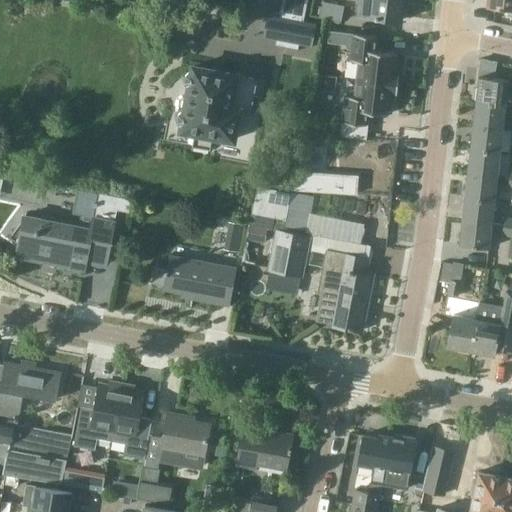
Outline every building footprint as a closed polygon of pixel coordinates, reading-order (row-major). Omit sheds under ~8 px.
[(346,0),(358,1),(357,15),(401,20),(403,0),(346,0)] [(511,0),(487,0),(486,6),(511,9),(511,0)] [(324,2),(321,17),(342,22),(345,7),(324,2)] [(317,24),(267,14),(263,38),(275,40),(274,45),(298,50),(299,45),(312,47),(317,24)] [(377,36),(353,33),(350,60),(359,61),(357,79),(398,83),(399,69),(395,69),(397,52),(376,50),(377,36)] [(193,66),(192,72),(188,73),(185,77),(186,82),(190,84),(185,111),(180,113),(178,117),(178,121),(182,124),(181,130),(194,132),(192,145),(210,149),(213,136),(234,139),(239,109),(251,111),(252,109),(256,110),(259,94),(255,94),(258,78),(237,75),(237,74),(223,71),(224,67),(222,67),(221,74),(212,72),(214,65),(212,65),(211,69),(193,66)] [(479,75),(476,99),(506,102),(511,103),(511,91),(507,91),(509,79),(479,75)] [(398,83),(357,79),(355,96),(346,95),(343,122),(367,125),(368,111),(390,113),(392,97),(396,97),(398,83)] [(476,99),(474,123),(503,126),(506,102),(476,99)] [(343,122),(341,135),(365,138),(367,125),(343,122)] [(474,123),(471,147),(500,150),(503,126),(474,123)] [(471,147),(468,171),(498,175),(500,150),(471,147)] [(468,171),(465,195),(495,198),(496,185),(509,186),(511,176),(498,175),(468,171)] [(291,189),(356,194),(357,177),(298,173),(291,189)] [(257,212),(292,218),(297,192),(263,185),(257,212)] [(18,241),(16,254),(17,255),(18,249),(35,252),(68,259),(67,265),(85,268),(89,248),(107,252),(107,255),(108,256),(117,208),(129,211),(131,199),(87,190),(82,215),(92,217),(90,227),(59,221),(41,218),(24,214),(23,218),(10,236),(18,241)] [(465,195),(463,219),(492,222),(495,198),(465,195)] [(511,217),(506,216),(504,224),(502,233),(511,235),(511,217)] [(492,222),(463,219),(460,243),(489,247),(491,231),(502,233),(504,224),(492,222)] [(248,239),(265,243),(268,229),(250,226),(248,239)] [(272,269),(268,288),(296,293),(300,275),(303,275),(310,236),(277,230),(269,269),(272,269)] [(309,247),(306,265),(323,268),(318,292),(323,293),(317,320),(333,323),(333,325),(362,331),(373,275),(366,274),(369,259),(309,247)] [(151,287),(192,294),(191,297),(228,304),(236,267),(170,254),(167,270),(155,268),(151,287)] [(458,295),(463,265),(454,263),(453,265),(444,264),(440,283),(449,285),(448,294),(458,295)] [(480,303),(477,319),(471,350),(494,355),(498,333),(511,335),(511,292),(506,292),(503,308),(480,303)] [(448,346),(471,350),(477,319),(464,316),(466,304),(449,300),(446,316),(453,318),(448,346)] [(0,415),(19,419),(24,393),(56,399),(61,371),(6,361),(1,387),(0,387),(0,415)] [(111,440),(122,383),(110,380),(109,384),(99,382),(94,407),(81,405),(74,444),(95,448),(97,437),(111,440)] [(134,385),(122,383),(111,440),(125,442),(123,454),(144,458),(152,418),(139,416),(144,391),(134,389),(134,385)] [(144,465),(137,497),(169,503),(172,486),(157,483),(160,469),(158,468),(159,461),(201,469),(204,453),(210,423),(182,418),(183,414),(168,411),(164,436),(149,434),(145,455),(144,465)] [(0,441),(9,443),(13,423),(0,419),(0,441)] [(72,434),(63,433),(13,423),(9,443),(8,448),(67,459),(72,434)] [(257,461),(286,467),(292,434),(244,425),(237,463),(256,466),(257,461)] [(356,489),(353,500),(379,505),(386,467),(391,436),(379,433),(378,437),(364,434),(358,462),(374,465),(369,492),(356,489)] [(416,440),(391,436),(386,467),(410,472),(416,440)] [(63,474),(67,459),(8,448),(4,474),(61,483),(63,474)] [(490,511),(492,501),(495,502),(500,475),(478,470),(469,511),(490,511)] [(426,472),(426,474),(424,485),(442,489),(444,476),(426,472)] [(19,477),(7,475),(5,483),(17,485),(19,477)] [(490,511),(511,511),(511,477),(500,475),(495,502),(492,501),(490,511)] [(63,510),(69,511),(72,491),(63,489),(27,483),(23,504),(63,510)] [(416,483),(414,493),(422,495),(424,485),(416,483)] [(251,505),(230,501),(228,511),(233,511),(277,511),(280,500),(252,495),(251,505)] [(377,511),(379,505),(353,500),(352,506),(349,506),(348,511),(377,511)] [(9,511),(11,502),(3,501),(0,511),(9,511)]
